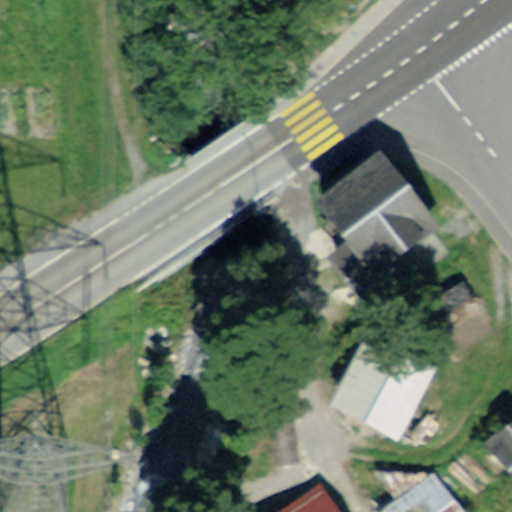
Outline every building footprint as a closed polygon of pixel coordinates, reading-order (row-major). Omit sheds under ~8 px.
[(437,221),(380,148),(315,198),(370,269),(437,221)] [(485,319),(454,282),(427,304),(457,341),(485,319)] [(397,438),(426,380),(352,343),(323,401),(397,438)] [(511,414),(482,442),(511,474),(511,414)] [(462,511),(432,472),(371,467),(395,497),(375,511),(462,511)] [(338,511),(320,484),(277,511),(338,511)]
